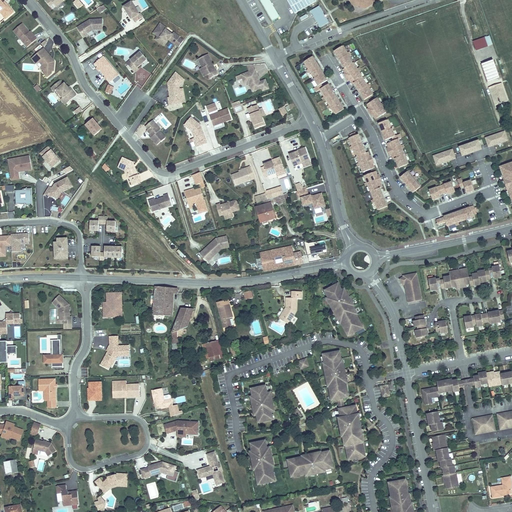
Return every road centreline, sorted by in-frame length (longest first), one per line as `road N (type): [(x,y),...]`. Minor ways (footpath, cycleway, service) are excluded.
road 1 (residential): [(310,121),(162,172),(89,91),(71,50),(29,0)]
road 2 (track): [(185,281),(0,70)]
road 3 (tertiary): [(83,278),(217,281),(346,263)]
road 4 (residential): [(240,450),(231,374),(331,341),(362,352),(368,380)]
road 5 (residential): [(71,419),(70,460),(87,469),(138,454),(147,437),(138,419),(84,418)]
road 6 (residential): [(359,114),(396,192),(423,214),(491,192)]
road 7 (residential): [(273,55),(423,0)]
road 8 (residential): [(83,278),(87,335),(75,364),(71,419)]
road 9 (residential): [(368,380),(393,442),(372,473),(374,511)]
road 10 (residential): [(406,372),(432,511)]
road 11 (tertiary): [(375,258),(511,228)]
road 12 (residential): [(83,278),(74,228),(0,223)]
